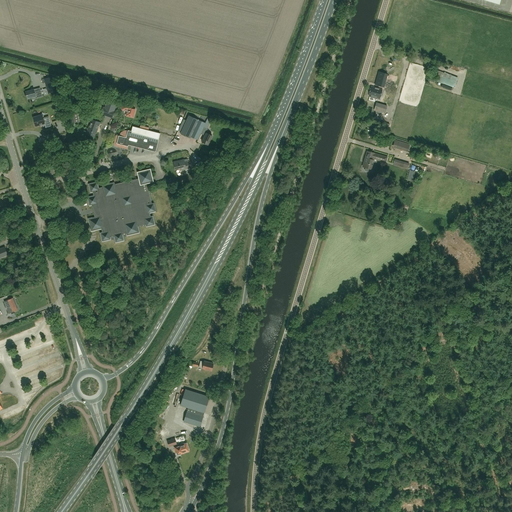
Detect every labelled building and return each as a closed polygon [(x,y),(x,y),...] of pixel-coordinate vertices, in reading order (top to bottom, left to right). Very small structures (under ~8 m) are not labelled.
[(454,87),(456,79),(457,78),(436,70),(434,75),(437,75),(435,80),(445,83),(454,87)] [(375,84),(384,87),(387,74),(379,72),(375,84)] [(54,76),(44,78),(49,93),(58,90),(54,76)] [(371,86),(369,95),(380,98),(382,90),(371,86)] [(25,92),(27,98),(35,96),(36,98),(42,96),(40,88),(34,89),(25,92)] [(103,107),(100,114),(112,118),(114,111),(116,105),(118,101),(108,97),(107,101),(104,108),(103,107)] [(61,102),(53,104),(58,121),(66,119),(61,102)] [(122,109),(127,110),(128,112),(127,115),(133,117),(135,109),(131,108),(132,105),(124,103),(122,109)] [(386,106),(377,103),(375,110),(385,113),(386,106)] [(42,115),(33,117),(36,126),(44,123),(45,127),(51,126),(49,119),(44,121),(42,115)] [(207,133),(208,129),(204,127),(206,123),(189,115),(180,134),(189,138),(190,137),(198,140),(201,134),(205,136),(202,142),(208,145),(212,135),(207,133)] [(87,134),(94,137),(96,133),(100,123),(92,120),(87,134)] [(131,145),(156,151),(160,133),(148,130),(149,128),(140,125),(139,128),(132,127),(131,131),(128,130),(124,130),(121,132),(120,136),(116,135),(114,143),(114,144),(114,145),(115,146),(127,149),(128,148),(130,148),(131,145)] [(410,144),(395,139),(393,146),(408,151),(410,144)] [(363,167),(371,169),(373,160),(373,158),(386,162),(387,157),(374,153),(367,151),(363,167)] [(184,160),(173,162),(175,169),(179,168),(180,170),(189,168),(188,161),(184,162),(184,160)] [(97,182),(88,184),(91,193),(93,192),(93,196),(87,197),(89,206),(92,205),(94,217),(88,219),(91,231),(101,229),(102,232),(100,233),(102,242),(111,239),(110,237),(114,237),(115,243),(124,241),(123,235),(126,234),(127,236),(140,233),(138,226),(146,225),(146,227),(155,224),(153,216),(151,216),(150,213),(156,211),(154,203),(152,203),(147,183),(153,182),(150,169),(137,172),(139,178),(115,184),(114,182),(102,185),(102,187),(99,188),(97,182)] [(13,298),(4,302),(9,313),(18,310),(13,298)] [(201,361),(199,367),(203,368),(203,369),(211,371),(213,363),(205,361),(204,362),(201,361)] [(185,389),(180,405),(188,407),(184,420),(200,426),(209,397),(185,389)] [(167,441),(169,447),(177,444),(175,438),(167,441)] [(174,447),(177,455),(189,451),(186,443),(174,447)]
